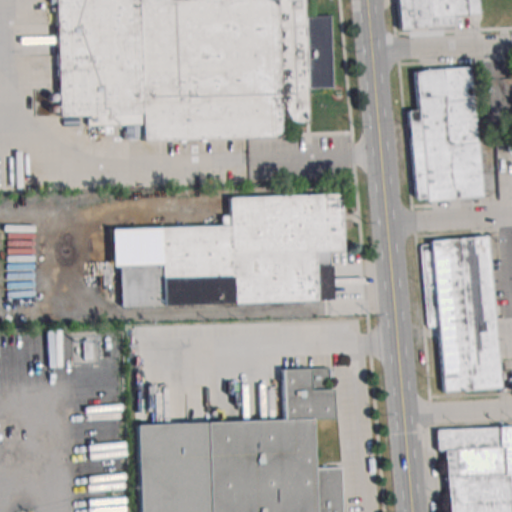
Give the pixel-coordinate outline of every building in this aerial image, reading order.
[(147,147),(307,142),(302,0),(55,0),(59,124),(146,122),(147,147)] [(395,0),(397,29),(455,26),(455,16),(477,15),(476,0),(395,0)] [(416,110),(407,110),(413,201),(479,197),(470,67),(414,71),(416,110)] [(121,313),(329,308),(328,253),(343,253),(341,191),(229,194),(230,224),(162,226),(163,263),(120,264),(121,313)] [(487,237),(420,241),(425,328),(437,327),(441,392),(497,388),(487,237)] [(346,511),(344,469),(320,469),(318,433),(340,431),(340,369),(278,371),(280,423),(204,427),(207,511),(346,511)] [(448,511),(511,511),(511,427),(435,430),(436,450),(446,450),(448,511)]
